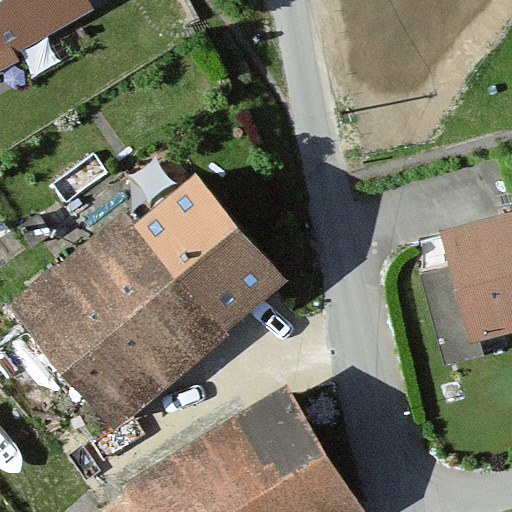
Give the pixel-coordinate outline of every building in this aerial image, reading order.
[(0,0),(0,59),(91,9),(86,0),(0,0)] [(197,155),(20,301),(120,422),(297,277),(197,155)] [(511,331),(511,214),(446,233),(456,265),(474,342),(487,339),(511,331)] [(474,342),(456,265),(421,274),(443,366),(490,355),(487,339),(474,342)] [(362,511),(290,392),(133,489),(146,511),(362,511)] [(146,511),(133,489),(92,511),(146,511)]
